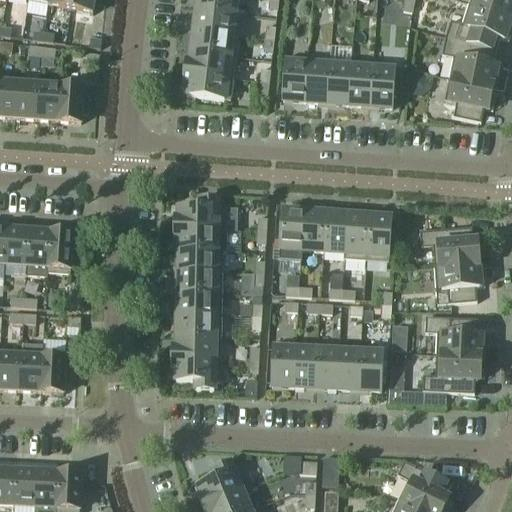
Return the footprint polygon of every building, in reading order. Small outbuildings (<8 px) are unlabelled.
[(49,10),(50,0),(28,0),(28,4),(48,8),(48,10),(49,10)] [(70,14),(72,0),(50,0),(49,10),(70,14)] [(72,0),(70,14),(92,18),(95,0),(72,0)] [(234,18),(236,0),(198,0),(196,13),(234,18)] [(278,14),(279,1),(270,0),(268,13),(278,14)] [(511,0),(471,0),(468,8),(510,22),(511,16),(511,0)] [(412,17),(414,4),(405,2),(403,15),(412,17)] [(503,43),(510,22),(468,8),(462,28),(450,25),(445,42),(495,55),(499,42),(503,43)] [(232,39),(234,18),(196,13),(194,35),(232,39)] [(1,31),(0,35),(0,39),(10,41),(11,32),(1,31)] [(265,43),(274,44),(276,32),(266,31),(265,43)] [(42,45),(44,37),(33,35),(32,44),(42,45)] [(229,60),(232,39),(194,35),(191,56),(235,61),(235,60),(229,60)] [(44,37),(42,45),(53,47),(54,38),(44,37)] [(100,53),(101,44),(90,42),(89,51),(100,53)] [(492,69),(495,55),(445,42),(441,59),(453,62),(449,83),(492,92),(496,69),(492,69)] [(273,57),(274,44),(265,43),(263,56),(273,57)] [(0,46),(0,55),(11,57),(12,48),(0,46)] [(41,61),(42,51),(29,50),(28,59),(41,61)] [(42,51),(41,61),(54,62),(55,53),(42,51)] [(233,83),(235,61),(191,56),(190,65),(186,65),(184,77),(233,83)] [(99,68),(99,62),(100,59),(87,58),(86,67),(99,68)] [(305,106),(308,62),(286,61),(282,105),(305,106)] [(326,108),(330,64),(308,62),(305,106),(326,108)] [(348,109),(351,65),(330,64),(326,108),(348,109)] [(369,111),(373,67),(351,65),(348,109),(369,111)] [(373,67),(369,111),(392,113),(395,69),(373,67)] [(259,86),(269,87),(270,75),(261,73),(259,86)] [(230,105),(233,83),(184,77),(183,89),(187,90),(186,100),(230,105)] [(413,78),(412,90),(423,91),(424,80),(413,78)] [(487,114),(492,92),(449,83),(444,105),(456,107),(453,121),(480,127),(483,113),(487,114)] [(58,125),(61,84),(60,84),(60,90),(39,89),(36,124),(58,125)] [(61,84),(58,125),(80,127),(81,118),(86,118),(86,119),(88,119),(89,101),(88,101),(88,102),(82,101),(83,86),(61,84)] [(0,121),(15,122),(17,87),(0,85),(0,121)] [(267,100),(269,87),(259,86),(258,99),(267,100)] [(36,124),(39,89),(17,87),(15,122),(36,124)] [(189,234),(223,234),(223,212),(217,212),(217,203),(200,203),(199,211),(179,211),(179,221),(174,221),(174,234),(189,234)] [(302,254),(302,241),(304,216),(282,215),(278,263),(301,264),(302,254)] [(323,256),(326,218),(304,216),(302,241),(302,254),(323,256)] [(344,263),(347,220),(326,218),(323,256),(344,257),(343,263),(344,263)] [(366,265),(369,221),(347,220),(344,263),(366,265)] [(369,221),(366,265),(388,267),(391,223),(369,221)] [(257,235),(266,236),(267,223),(257,222),(257,235)] [(434,272),(478,269),(476,246),(472,246),(471,232),(419,236),(420,252),(432,251),(434,272)] [(26,270),(28,235),(7,233),(4,268),(26,270)] [(227,234),(223,234),(189,234),(174,234),(174,246),(178,246),(178,255),(222,256),(226,256),(227,234)] [(47,277),(50,236),(28,235),(26,270),(47,271),(46,277),(47,277)] [(265,248),(266,236),(257,235),(256,248),(265,248)] [(50,236),(47,277),(70,279),(71,264),(76,264),(76,265),(77,265),(79,247),(77,247),(77,248),(72,247),(72,238),(50,236)] [(222,278),(222,256),(178,255),(178,277),(222,278)] [(254,278),(263,279),(264,266),(255,265),(254,278)] [(478,269),(434,272),(436,295),(447,294),(448,308),(477,306),(475,292),(479,291),(478,269)] [(221,299),(222,278),(178,277),(177,298),(221,299)] [(263,292),(263,279),(254,278),(253,291),(263,292)] [(298,301),(299,292),(286,291),(285,300),(298,301)] [(299,292),(298,301),(311,302),(312,292),(299,292)] [(341,304),(342,294),(329,293),(328,303),(341,304)] [(69,294),(68,314),(81,315),(82,294),(69,294)] [(342,294),(341,304),(354,304),(355,295),(342,294)] [(391,310),(392,297),(382,296),(382,309),(391,310)] [(221,321),(221,299),(177,298),(177,320),(221,321)] [(23,312),(24,302),(11,302),(10,311),(23,312)] [(24,302),(23,312),(36,313),(37,303),(24,302)] [(297,316),(298,307),(285,306),(285,316),(297,316)] [(251,321),(261,322),(262,309),(252,308),(251,321)] [(319,318),(319,308),(306,308),(306,317),(319,318)] [(319,308),(319,318),(332,318),(332,309),(319,308)] [(390,322),(391,310),(382,309),(381,322),(390,322)] [(362,320),(362,311),(350,310),(349,320),(362,320)] [(22,327),(23,318),(10,317),(9,326),(22,327)] [(23,318),(22,327),(35,328),(36,319),(23,318)] [(221,342),(221,321),(177,320),(177,342),(221,342)] [(79,331),(80,321),(67,321),(67,330),(79,331)] [(260,335),(261,322),(251,321),(251,334),(260,335)] [(436,359),(480,361),(481,339),(477,338),(477,324),(449,323),(425,321),(424,337),(437,338),(436,359)] [(220,364),(221,342),(177,342),(176,351),(172,351),(171,363),(220,364)] [(294,392),(296,348),(273,347),(271,391),(294,392)] [(315,393),(317,349),(316,349),(316,355),(296,354),(297,348),(296,348),(294,392),(315,393)] [(337,394),(339,350),(317,349),(315,393),(337,394)] [(358,395),(360,351),(359,357),(340,356),(340,350),(339,350),(337,394),(358,395)] [(360,351),(358,395),(381,396),(383,352),(360,351)] [(249,365),(258,365),(259,352),(250,352),(249,365)] [(40,396),(42,355),(41,361),(21,360),(19,395),(40,396)] [(42,355),(40,396),(63,397),(63,388),(69,388),(69,389),(70,389),(71,371),(70,371),(70,372),(64,371),(65,356),(42,355)] [(0,394),(19,395),(21,360),(0,358),(0,394)] [(479,384),(480,361),(436,359),(435,380),(423,380),(422,396),(474,398),(475,384),(479,384)] [(220,386),(220,364),(171,363),(171,375),(176,376),(176,386),(196,386),(196,394),(214,395),(214,386),(220,386)] [(258,378),(258,365),(249,365),(248,377),(258,378)] [(388,393),(388,406),(399,406),(399,394),(388,393)] [(398,504),(414,511),(443,511),(448,503),(444,501),(451,488),(404,465),(397,480),(408,485),(398,504)] [(202,511),(247,493),(238,472),(232,474),(229,466),(213,473),(216,481),(197,489),(201,498),(197,500),(202,511)] [(299,478),(316,479),(316,466),(299,466),(299,478)] [(0,509),(13,510),(15,475),(0,474),(0,509)] [(35,511),(37,476),(15,475),(13,510),(35,511)] [(56,511),(58,477),(37,476),(35,511),(54,511),(56,511)] [(58,477),(56,511),(79,511),(81,478),(58,477)] [(305,499),(315,500),(315,487),(306,486),(305,499)] [(254,511),(247,493),(202,511),(201,511),(254,511)] [(304,511),(314,511),(315,500),(305,499),(305,511),(304,511)]
